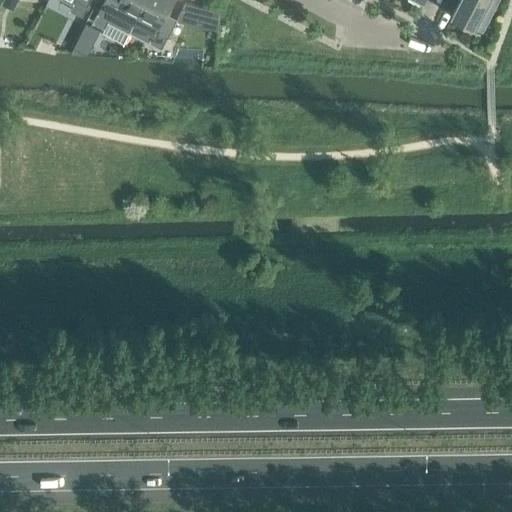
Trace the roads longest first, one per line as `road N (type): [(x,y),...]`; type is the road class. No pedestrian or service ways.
road 1 (motorway): [(511,413),(0,422)]
road 2 (motorway): [(0,476),(511,470)]
